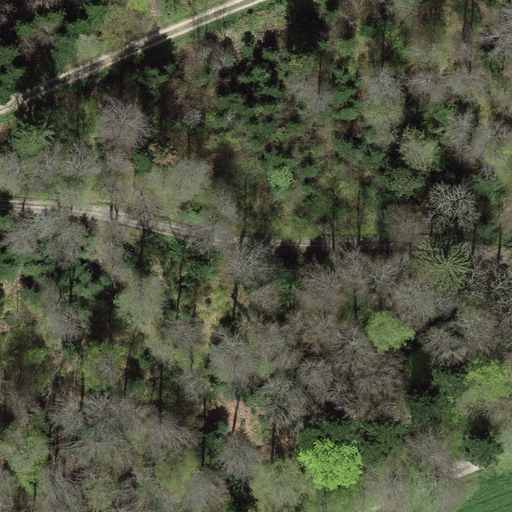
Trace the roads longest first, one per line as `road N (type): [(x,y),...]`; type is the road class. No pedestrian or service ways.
road 1 (track): [(511,256),(451,241),(0,208)]
road 2 (track): [(256,0),(0,102)]
road 3 (track): [(511,458),(379,511)]
